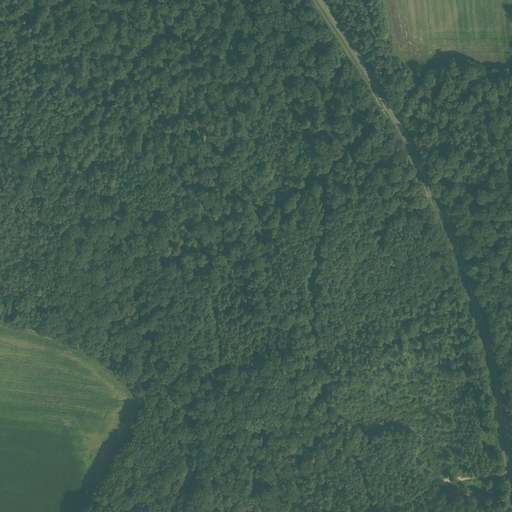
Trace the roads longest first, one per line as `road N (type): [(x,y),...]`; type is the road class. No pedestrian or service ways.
road 1 (tertiary): [(320,0),(411,148),(462,260),(511,465)]
road 2 (track): [(188,0),(33,170)]
road 3 (track): [(368,506),(441,482),(511,473)]
road 4 (track): [(387,105),(293,199)]
